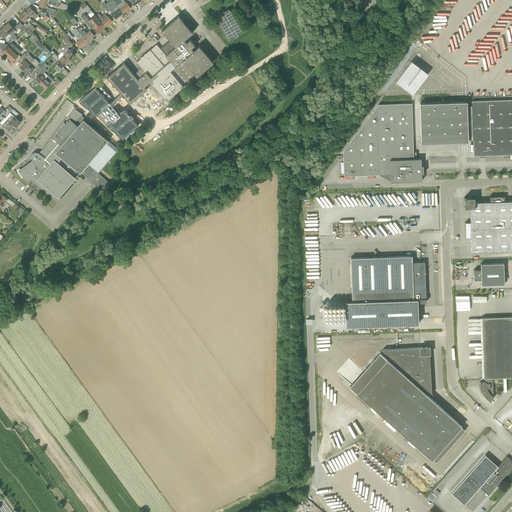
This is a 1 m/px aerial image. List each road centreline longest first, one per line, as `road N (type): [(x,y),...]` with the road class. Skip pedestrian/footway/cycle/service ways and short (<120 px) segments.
road 1 (unclassified): [(511,441),(452,384),(444,196),(457,183),(511,180)]
road 2 (unknown): [(486,417),(432,465),(339,387),(343,370),(374,340),(449,330)]
road 3 (track): [(0,325),(236,197),(249,169)]
road 4 (track): [(249,169),(332,89),(388,0)]
road 5 (unclassified): [(46,106),(159,0)]
road 6 (unknown): [(497,84),(451,61),(505,0)]
road 7 (unknown): [(457,183),(328,178)]
